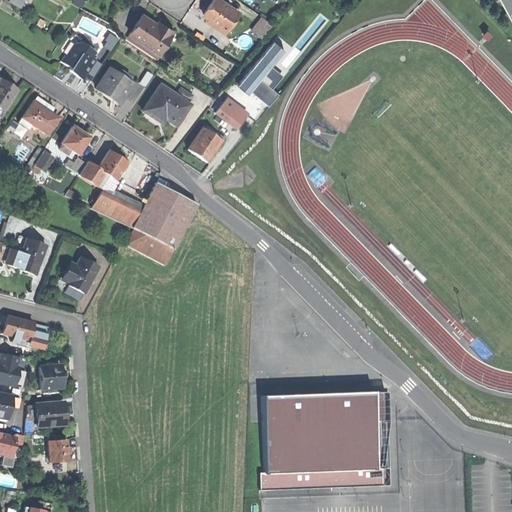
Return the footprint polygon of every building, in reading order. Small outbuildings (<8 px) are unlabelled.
[(205,0),(199,9),(208,15),(223,24),(234,7),(223,0),(205,0)] [(511,0),(499,0),(511,22),(511,0)] [(129,31),(158,49),(172,28),(157,19),(156,21),(151,18),(141,11),(129,31)] [(262,37),(274,23),(263,14),(251,28),(262,37)] [(220,28),(223,24),(208,15),(206,18),(220,28)] [(103,46),(112,50),(119,38),(110,33),(103,46)] [(284,47),(274,40),(238,84),(248,92),(284,47)] [(72,70),(82,77),(95,57),(92,55),(91,48),(81,42),(77,49),(72,49),(69,54),(65,51),(60,59),(70,65),(72,63),(75,65),(74,68),(72,70)] [(104,91),(116,99),(128,80),(125,78),(128,74),(118,68),(115,72),(107,67),(95,86),(104,91)] [(138,80),(144,84),(151,73),(144,69),(138,80)] [(0,106),(2,108),(16,86),(6,80),(0,76),(0,106)] [(159,82),(141,108),(154,116),(157,112),(164,116),(175,123),(189,102),(159,82)] [(35,92),(32,97),(51,109),(54,105),(45,99),(35,92)] [(29,120),(47,131),(58,114),(51,109),(32,97),(21,114),(29,120)] [(213,110),(224,118),(234,105),(224,97),(213,110)] [(224,118),(235,126),(245,113),(234,105),(224,118)] [(161,121),(164,116),(157,112),(154,116),(156,118),(161,121)] [(26,124),(29,120),(21,114),(18,119),(26,124)] [(67,144),(77,151),(83,142),(82,141),(87,133),(78,127),(70,123),(60,140),(61,141),(67,144)] [(194,152),(204,158),(218,137),(215,135),(218,131),(212,128),(209,132),(200,126),(186,146),(194,152)] [(64,149),(67,144),(61,141),(58,145),(64,149)] [(33,161),(39,165),(49,151),(43,147),(33,161)] [(103,170),(113,177),(125,159),(115,152),(107,147),(97,164),(96,166),(103,170)] [(69,165),(77,171),(84,159),(76,154),(69,165)] [(95,182),(103,170),(96,166),(97,164),(86,157),(84,159),(77,171),(95,182)] [(130,227),(133,228),(173,249),(197,204),(155,181),(130,227)] [(136,210),(98,190),(90,204),(129,224),(136,210)] [(125,244),(164,265),(173,249),(133,228),(125,244)] [(24,269),(35,273),(45,243),(27,237),(22,252),(20,251),(15,266),(24,269)] [(73,286),(84,291),(89,282),(91,277),(98,264),(79,255),(75,263),(65,282),(73,286)] [(59,278),(65,282),(75,263),(68,259),(59,278)] [(4,321),(2,329),(12,331),(25,334),(28,335),(29,330),(32,318),(6,313),(4,321)] [(45,321),(32,318),(29,330),(42,333),(45,321)] [(23,340),(25,334),(12,331),(10,337),(16,338),(23,340)] [(0,377),(13,380),(17,362),(18,356),(0,352),(0,377)] [(19,353),(18,356),(17,362),(27,364),(29,355),(19,353)] [(38,363),(40,385),(61,383),(60,372),(60,361),(38,363)] [(0,412),(6,414),(8,402),(10,392),(0,389),(0,412)] [(263,395),(261,395),(264,472),(264,474),(377,470),(376,470),(376,467),(375,422),(374,393),(374,392),(372,392),(372,393),(263,396),(263,395)] [(386,393),(374,393),(375,422),(387,422),(386,393)] [(34,400),(36,422),(64,420),(63,409),(63,399),(34,400)] [(36,424),(36,422),(34,400),(25,401),(24,425),(36,424)] [(13,434),(0,430),(0,449),(10,451),(13,434)] [(48,437),(49,458),(67,457),(66,446),(65,436),(48,437)] [(381,469),(376,470),(377,470),(264,474),(264,472),(258,473),(259,490),(383,486),(383,469),(381,469)] [(16,498),(15,511),(19,511),(28,511),(29,499),(16,498)]
